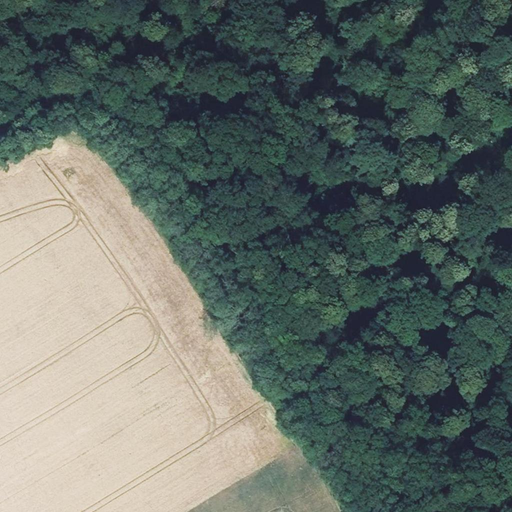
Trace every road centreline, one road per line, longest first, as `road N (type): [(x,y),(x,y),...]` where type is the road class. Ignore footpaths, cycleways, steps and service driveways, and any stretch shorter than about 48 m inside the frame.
road 1 (track): [(45,94),(87,111),(172,177),(283,373),(161,0)]
road 2 (track): [(423,0),(490,176),(489,305),(511,337)]
road 3 (track): [(346,0),(432,235)]
road 4 (track): [(283,373),(380,511)]
road 5 (track): [(0,62),(45,94),(9,0)]
